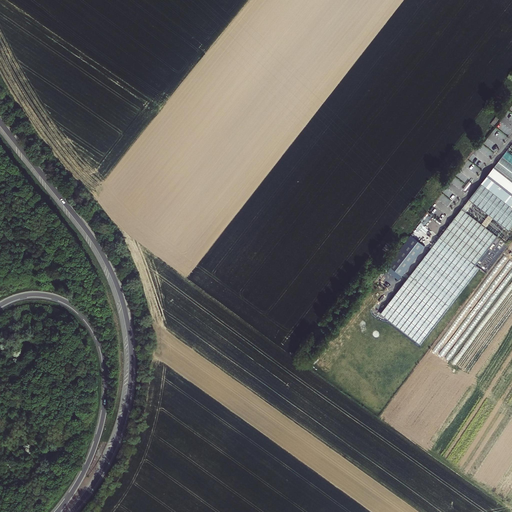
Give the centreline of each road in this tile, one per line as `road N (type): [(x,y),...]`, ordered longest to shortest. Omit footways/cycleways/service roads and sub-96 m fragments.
road 1 (motorway): [(71,511),(121,427),(131,341),(101,250),(0,121)]
road 2 (motorway): [(0,304),(31,294),(56,297),(87,319),(102,350),(98,436),(56,511)]
